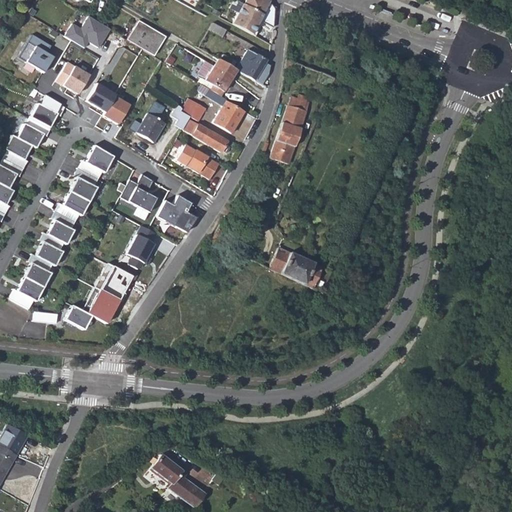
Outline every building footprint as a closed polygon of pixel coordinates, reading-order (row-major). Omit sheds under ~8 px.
[(268,2),(263,0),(244,0),(241,5),(240,4),(230,24),(249,35),(257,21),(260,23),(268,28),(272,29),(273,10),(268,2)] [(163,37),(136,21),(125,40),(152,56),(163,37)] [(260,23),(257,21),(249,35),(253,37),(260,23)] [(220,38),(224,31),(211,23),(206,31),(220,38)] [(15,60),(40,75),(50,60),(43,56),(47,49),(29,38),(15,60)] [(245,51),(233,70),(234,71),(247,78),(258,87),(265,75),(259,71),(264,63),(245,51)] [(217,57),(216,60),(227,66),(230,61),(221,56),(220,58),(217,57)] [(227,66),(216,60),(208,73),(205,78),(203,76),(202,78),(198,75),(197,77),(204,81),(211,86),(209,90),(219,96),(234,71),(233,70),(227,66)] [(288,66),(300,71),(302,66),(290,61),(288,66)] [(115,67),(123,72),(126,67),(117,62),(115,67)] [(59,88),(74,97),(85,78),(70,69),(59,88)] [(316,82),(328,87),(332,78),(319,73),(316,82)] [(204,81),(201,86),(207,89),(209,90),(211,86),(204,81)] [(99,118),(114,127),(125,109),(111,100),(112,98),(94,87),(83,104),(101,115),(99,118)] [(223,102),(224,100),(219,96),(209,90),(207,89),(203,96),(220,106),(211,123),(230,134),(241,113),(223,102)] [(48,103),(41,98),(37,106),(35,105),(28,119),(35,123),(47,129),(54,115),(45,110),(48,103)] [(288,98),(285,105),(300,110),(303,103),(288,98)] [(179,111),(183,114),(190,101),(186,99),(179,110),(179,111)] [(204,109),(190,101),(183,114),(188,117),(196,122),(204,109)] [(61,110),(48,103),(45,110),(54,115),(57,117),(61,110)] [(144,116),(133,135),(151,145),(162,127),(153,122),(161,111),(151,105),(144,116)] [(177,135),(180,130),(186,120),(188,117),(183,114),(179,111),(179,110),(179,107),(175,105),(165,121),(172,125),(169,131),(177,135)] [(285,105),(268,158),(286,164),(304,111),(300,110),(285,105)] [(35,123),(28,119),(24,126),(21,125),(13,139),(29,147),(33,149),(41,136),(41,135),(31,130),(35,123)] [(180,130),(219,153),(225,143),(186,120),(180,130)] [(47,129),(35,123),(31,130),(41,135),(41,136),(44,138),(48,130),(47,129)] [(22,161),(29,147),(13,139),(9,137),(2,151),(4,152),(0,160),(8,163),(11,156),(21,162),(22,161)] [(219,153),(227,157),(233,148),(225,143),(219,153)] [(111,157),(92,146),(83,163),(82,164),(92,169),(89,176),(96,180),(99,173),(102,174),(111,157)] [(173,163),(205,183),(215,167),(183,147),(173,163)] [(11,156),(8,163),(21,170),(25,163),(22,161),(21,162),(11,156)] [(8,163),(0,160),(0,186),(6,190),(14,176),(4,170),(8,163)] [(83,163),(79,161),(75,169),(89,176),(92,169),(82,164),(83,163)] [(21,170),(8,163),(4,170),(14,176),(17,178),(21,170)] [(89,176),(75,169),(71,176),(75,178),(85,183),(89,176)] [(121,199),(149,214),(157,200),(147,194),(145,193),(148,188),(150,189),(154,181),(143,175),(138,184),(130,180),(121,199)] [(89,176),(85,183),(75,178),(67,192),(87,202),(94,188),(92,187),(96,180),(89,176)] [(0,186),(0,205),(3,207),(3,206),(10,192),(6,190),(0,186)] [(164,199),(171,202),(175,195),(168,191),(164,199)] [(87,202),(67,192),(60,206),(70,211),(66,219),(73,223),(77,215),(79,217),(87,202)] [(185,211),(190,201),(176,195),(172,204),(163,200),(155,216),(186,231),(194,215),(185,211)] [(60,206),(56,204),(52,212),(66,219),(70,211),(60,206)] [(66,219),(52,212),(48,219),(52,221),(62,226),(66,219)] [(73,223),(66,219),(62,226),(52,221),(44,235),(54,240),(61,244),(64,245),(71,231),(69,230),(73,223)] [(142,227),(127,255),(132,258),(129,265),(138,270),(141,269),(144,264),(146,265),(149,259),(147,257),(154,245),(152,244),(157,235),(142,227)] [(222,233),(216,229),(209,241),(209,242),(215,245),(222,233)] [(44,235),(41,233),(37,241),(40,243),(41,242),(50,248),(54,240),(44,235)] [(58,251),(61,244),(54,240),(50,248),(41,242),(40,243),(33,257),(43,262),(50,266),(53,267),(60,253),(58,251)] [(320,268),(276,248),(270,261),(267,269),(311,288),(320,268)] [(33,257),(29,255),(25,262),(29,264),(39,269),(43,262),(33,257)] [(29,264),(22,278),(41,288),(49,274),(46,273),(50,266),(43,262),(39,269),(29,264)] [(41,288),(22,278),(15,291),(14,292),(24,297),(19,306),(27,310),(31,301),(34,302),(41,288)] [(15,291),(11,289),(6,299),(19,306),(24,297),(14,292),(15,291)] [(90,316),(71,306),(63,321),(83,331),(90,316)] [(47,314),(31,312),(31,322),(45,323),(47,314)] [(54,315),(47,314),(45,323),(53,324),(54,315)] [(0,480),(15,455),(0,447),(0,480)] [(184,475),(157,452),(146,467),(167,483),(166,486),(193,508),(203,494),(182,478),(184,475)]
